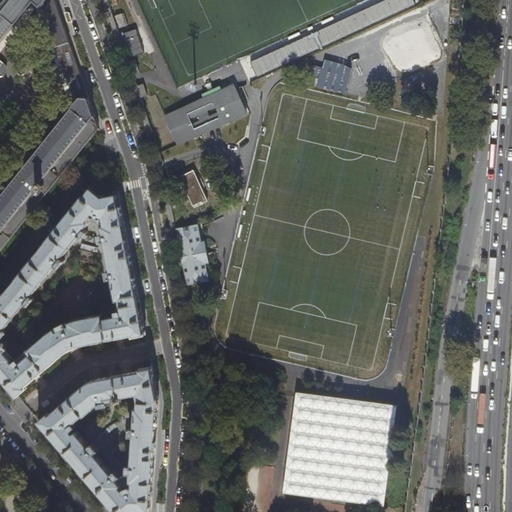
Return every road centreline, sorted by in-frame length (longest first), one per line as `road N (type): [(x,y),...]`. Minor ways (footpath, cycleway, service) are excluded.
road 1 (trunk): [(511,47),(449,339),(429,511)]
road 2 (trunk): [(511,47),(477,511)]
road 3 (residential): [(119,126),(175,391),(172,511)]
road 4 (residential): [(0,272),(119,126)]
road 5 (residential): [(76,0),(119,126)]
road 6 (residential): [(83,511),(0,413)]
